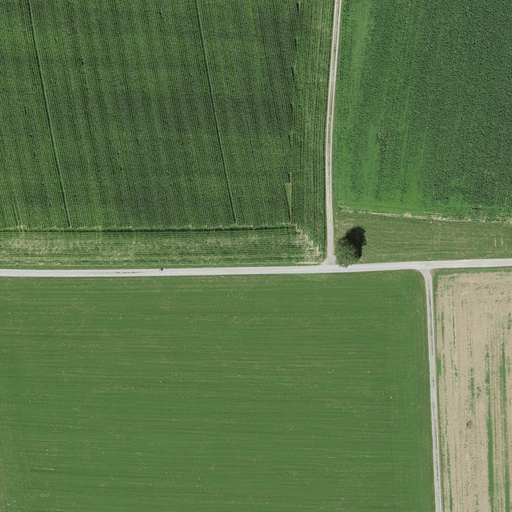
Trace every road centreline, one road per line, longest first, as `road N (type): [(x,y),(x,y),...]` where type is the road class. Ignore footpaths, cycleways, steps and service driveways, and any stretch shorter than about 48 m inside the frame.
road 1 (track): [(511,262),(0,271)]
road 2 (track): [(329,268),(328,136),(341,0)]
road 3 (track): [(425,266),(437,511)]
